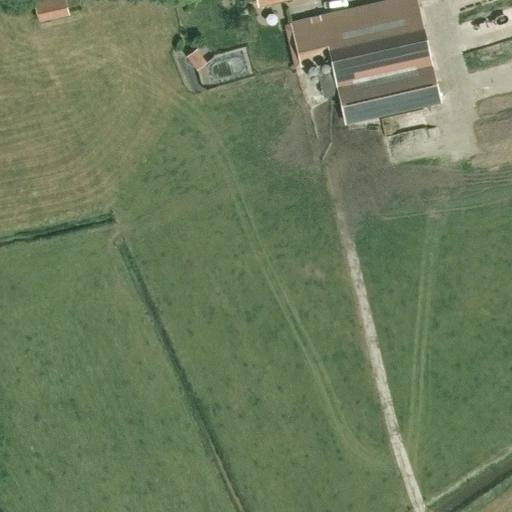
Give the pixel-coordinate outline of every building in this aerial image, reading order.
[(39,21),(68,14),(63,0),(47,0),(36,3),(39,21)] [(293,22),(286,24),(295,66),(303,64),(315,61),(323,97),(340,93),(347,121),(440,100),(434,70),(417,0),(384,0),(293,21),(293,22)] [(500,39),(511,36),(511,7),(494,12),(500,39)] [(511,43),(471,52),(474,71),(511,62),(511,43)] [(201,48),(191,55),(202,71),(213,64),(201,48)]
